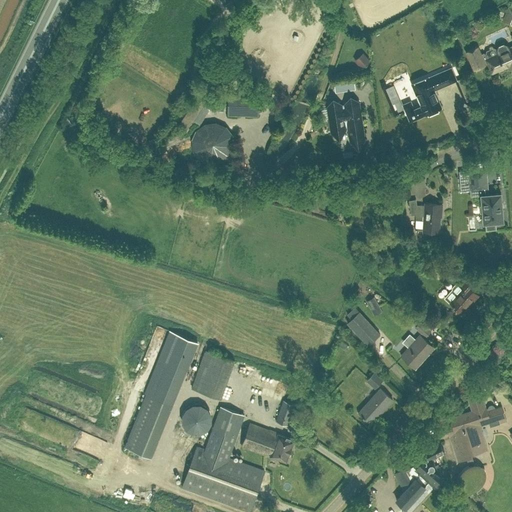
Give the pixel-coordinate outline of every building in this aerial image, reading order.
[(473,70),(488,63),(491,72),(508,65),(510,69),(511,68),(511,44),(508,47),(506,44),(503,43),(498,45),(496,49),(493,48),(486,51),(485,53),(484,54),(483,53),(479,45),(465,52),(473,70)] [(357,60),(364,68),(373,60),(365,52),(357,60)] [(455,80),(450,68),(428,77),(427,76),(411,83),(420,104),(405,110),(410,120),(424,114),(441,107),(433,89),(455,80),(464,102),(474,98),(465,76),(455,80)] [(249,86),(238,86),(238,94),(228,93),(227,115),(259,116),(259,94),(248,94),(249,86)] [(211,95),(202,89),(178,125),(187,132),(194,122),(198,124),(209,108),(204,106),(211,95)] [(225,95),(216,94),(215,99),(211,98),(210,108),(223,110),(225,95)] [(364,138),(358,102),(344,104),(344,105),(330,107),(332,122),(333,125),(334,127),(336,128),(339,129),(341,129),(347,128),(349,140),(364,138)] [(470,170),(469,170),(469,171),(470,180),(459,181),(460,190),(471,190),(481,189),(481,194),(480,194),(480,195),(481,195),(483,222),(483,223),(484,223),(484,222),(485,222),(486,229),(495,228),(495,221),(502,221),(503,221),(503,220),(502,211),(502,210),(501,203),(502,203),(501,202),(500,193),(501,193),(501,192),(500,192),(487,193),(487,188),(488,188),(487,187),(486,170),(486,169),(485,169),(470,170)] [(414,214),(415,219),(415,229),(423,230),(423,231),(438,232),(439,211),(441,211),(441,204),(424,202),(424,211),(417,209),(415,199),(408,200),(410,214),(414,214)] [(444,297),(449,302),(461,313),(477,295),(472,290),(479,282),(466,271),(456,282),(452,287),(452,289),(444,297)] [(380,333),(359,311),(347,322),(368,345),(380,333)] [(420,324),(429,334),(436,327),(430,320),(427,324),(423,320),(420,324)] [(171,331),(124,446),(146,455),(193,340),(171,331)] [(433,347),(420,335),(401,355),(414,367),(433,347)] [(233,360),(205,350),(192,388),(220,398),(233,360)] [(383,379),(374,371),(366,380),(374,389),(383,379)] [(392,399),(379,388),(358,412),(371,423),(392,399)] [(486,411),(482,401),(481,395),(468,399),(472,410),(450,418),(452,425),(447,427),(451,443),(456,458),(466,455),(469,466),(465,469),(462,472),(461,474),(459,476),(459,479),(458,480),(458,482),(458,484),(458,486),(458,487),(459,488),(460,490),(461,491),(463,492),(464,493),(466,493),(467,494),(470,494),(472,493),(474,492),(476,491),(478,489),(480,488),(481,486),(482,485),(483,483),(484,481),(485,479),(485,477),(486,475),(486,473),(486,471),(486,469),(485,467),(484,466),(483,465),(481,464),(480,464),(479,463),(477,463),(475,464),(474,464),(471,454),(483,450),(475,425),(488,421),(490,425),(505,420),(500,406),(486,411)] [(296,404),(283,400),(276,421),(288,425),(296,404)] [(186,428),(191,432),(197,433),(203,431),(208,428),(211,422),(211,416),(209,410),(205,406),(199,403),(193,403),(188,406),(184,411),(182,417),(183,423),(186,428)] [(244,414),(220,405),(205,449),(196,446),(182,486),(249,511),(263,470),(229,458),(244,414)] [(294,439),(250,423),(242,446),(286,461),(294,439)] [(436,440),(435,439),(430,441),(431,443),(419,449),(418,449),(417,449),(422,459),(405,468),(405,467),(395,473),(404,491),(397,499),(397,498),(396,499),(405,507),(429,480),(434,485),(441,478),(439,476),(434,472),(435,471),(432,468),(433,467),(429,460),(444,452),(437,439),(436,440)]
